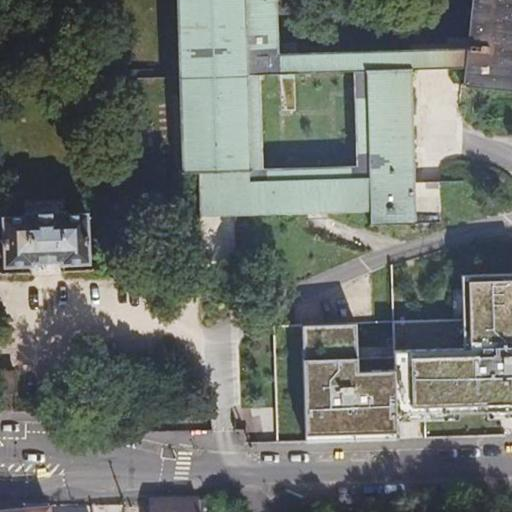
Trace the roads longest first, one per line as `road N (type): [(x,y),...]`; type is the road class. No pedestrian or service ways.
road 1 (secondary): [(131,470),(511,468)]
road 2 (secondary): [(0,450),(44,450),(131,470)]
road 3 (residential): [(0,489),(131,470)]
